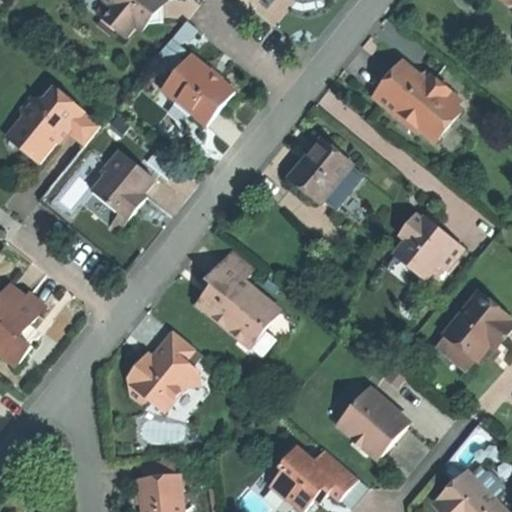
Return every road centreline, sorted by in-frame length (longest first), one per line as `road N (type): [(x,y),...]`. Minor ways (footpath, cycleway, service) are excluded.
road 1 (residential): [(306,91),(122,319)]
road 2 (residential): [(219,0),(227,24),(306,91)]
road 3 (residential): [(65,389),(87,424),(95,511)]
